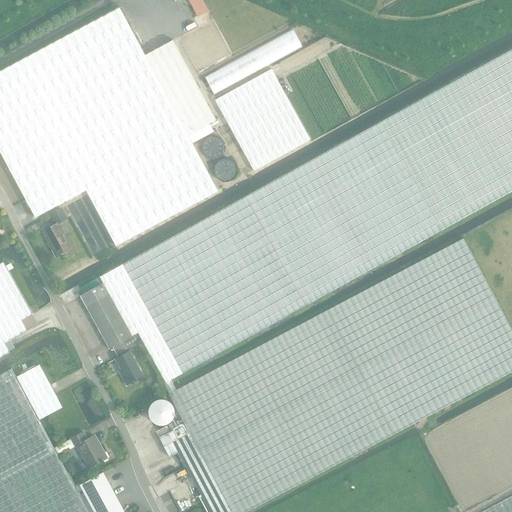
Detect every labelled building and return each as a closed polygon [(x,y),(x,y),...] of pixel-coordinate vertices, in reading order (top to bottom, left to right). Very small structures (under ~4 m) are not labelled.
[(202,0),(188,0),(198,17),(208,11),(202,0)] [(119,8),(0,71),(0,153),(35,219),(87,191),(115,245),(217,190),(145,55),(119,8)] [(292,30),(205,77),(214,94),(302,47),(292,30)] [(145,55),(187,135),(216,120),(173,40),(145,55)] [(318,159),(307,165),(366,271),(511,190),(511,50),(450,85),(318,158),(318,159)] [(316,60),(289,69),(294,85),(302,83),(306,85),(302,92),(292,95),(296,106),(315,100),(318,94),(308,89),(326,83),(319,79),(324,77),(323,73),(336,80),(329,83),(338,87),(342,86),(340,81),(336,78),(339,73),(326,66),(328,62),(340,58),(329,52),(328,52),(322,63),(316,60)] [(271,69),(215,100),(254,170),(310,139),(307,134),(271,69)] [(231,166),(230,160),(214,164),(218,181),(239,176),(236,165),(231,166)] [(134,336),(139,345),(142,343),(163,384),(169,395),(174,392),(168,381),(213,357),(366,271),(307,165),(184,233),(100,279),(102,284),(132,337),(134,336)] [(67,205),(73,216),(78,213),(75,208),(82,204),(79,199),(67,205)] [(43,231),(51,246),(51,247),(53,251),(51,252),(55,259),(72,249),(59,224),(67,219),(61,208),(50,214),(56,224),(43,231)] [(349,299),(174,392),(169,395),(186,429),(159,445),(170,465),(180,459),(200,495),(208,511),(247,511),(283,493),(365,448),(450,405),(511,372),(511,332),(491,294),(461,239),(349,299)] [(3,262),(0,263),(0,357),(10,352),(9,351),(15,348),(14,348),(10,340),(38,324),(3,262)] [(109,350),(113,347),(132,337),(102,284),(80,296),(108,349),(109,350)] [(128,351),(139,345),(134,336),(132,337),(113,347),(118,358),(115,360),(123,375),(121,376),(126,386),(142,377),(128,351)] [(39,366),(16,378),(39,421),(62,409),(39,366)] [(0,476),(53,447),(39,421),(16,378),(11,370),(0,375),(0,476)] [(166,427),(156,432),(158,437),(169,431),(166,427)] [(55,448),(59,456),(77,446),(89,468),(107,459),(101,449),(99,450),(92,437),(86,440),(83,433),(71,439),(55,448)] [(0,511),(87,511),(75,488),(58,456),(54,448),(53,447),(0,476),(0,511)] [(123,511),(102,472),(75,488),(87,511),(123,511)] [(511,511),(511,495),(494,505),(480,511),(511,511)]
